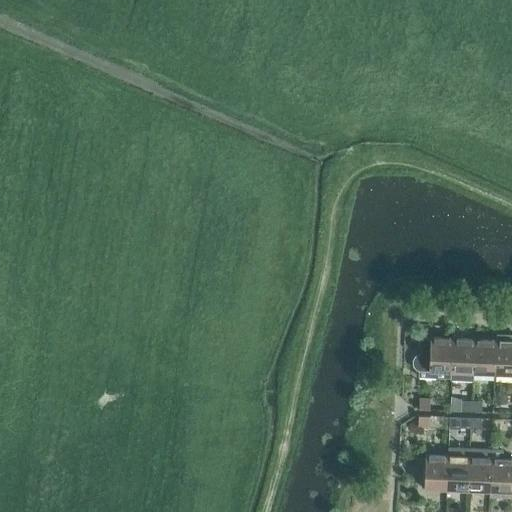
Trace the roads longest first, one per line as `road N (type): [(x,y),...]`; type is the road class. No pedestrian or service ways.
road 1 (track): [(511,206),(406,165),(373,159),(345,174),(265,511)]
road 2 (track): [(356,139),(288,126),(13,0)]
road 3 (track): [(360,162),(330,0)]
